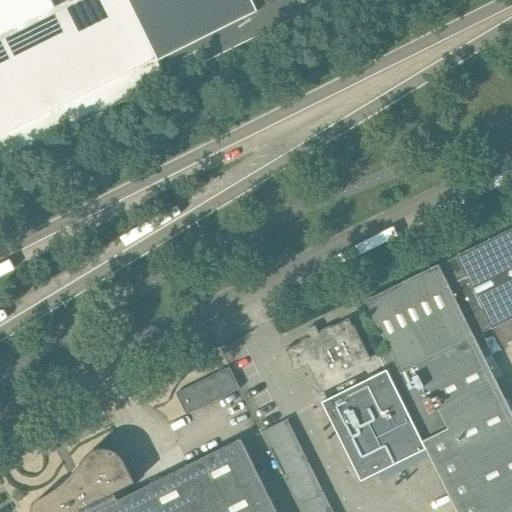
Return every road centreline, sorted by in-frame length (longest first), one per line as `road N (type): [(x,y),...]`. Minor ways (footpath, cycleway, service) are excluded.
road 1 (unclassified): [(0,433),(511,164)]
road 2 (tertiary): [(0,330),(264,169),(327,116)]
road 3 (tertiary): [(327,116),(209,147),(0,257)]
road 4 (tertiary): [(327,116),(511,16)]
